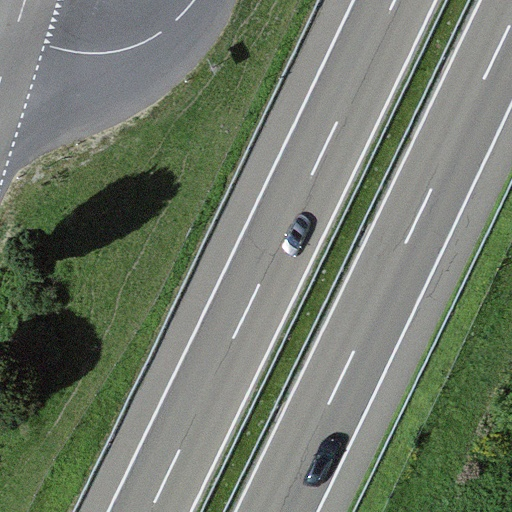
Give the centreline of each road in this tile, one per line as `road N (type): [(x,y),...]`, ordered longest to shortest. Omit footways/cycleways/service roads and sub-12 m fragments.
road 1 (motorway): [(395,0),(150,511)]
road 2 (motorway): [(276,511),(511,11)]
road 3 (tertiary): [(7,53),(81,70),(143,63),(209,0)]
